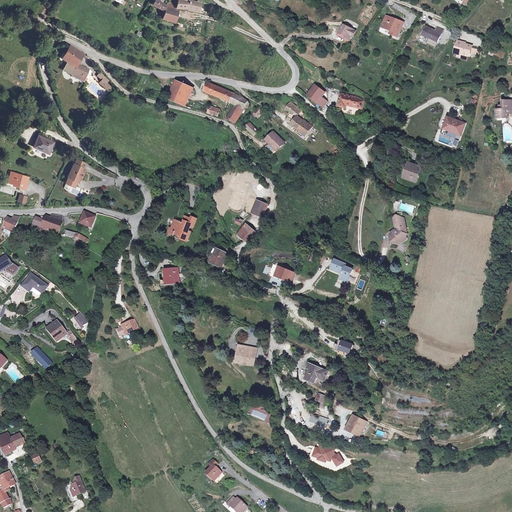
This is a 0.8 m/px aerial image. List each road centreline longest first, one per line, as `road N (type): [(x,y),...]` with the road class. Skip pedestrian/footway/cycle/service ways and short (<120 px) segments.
road 1 (residential): [(91,51),(127,94),(229,125),(271,186),(267,216),(236,256),(252,281),(287,301),(271,347),(284,448),(326,504)]
road 2 (unclassified): [(135,218),(134,271),(218,441),(265,479),(326,504)]
road 3 (track): [(287,301),(307,303),(429,376),(466,370),(484,343),(511,224)]
road 4 (tertiary): [(231,4),(290,63),(293,83),(284,89),(144,71),(91,51)]
road 5 (tertiary): [(91,51),(53,40),(41,62),(69,132),(144,190),(146,205),(135,218)]
road 6 (track): [(370,265),(360,250),(368,177),(356,150),(289,86)]
road 7 (tertiary): [(135,218),(82,208),(0,213)]
